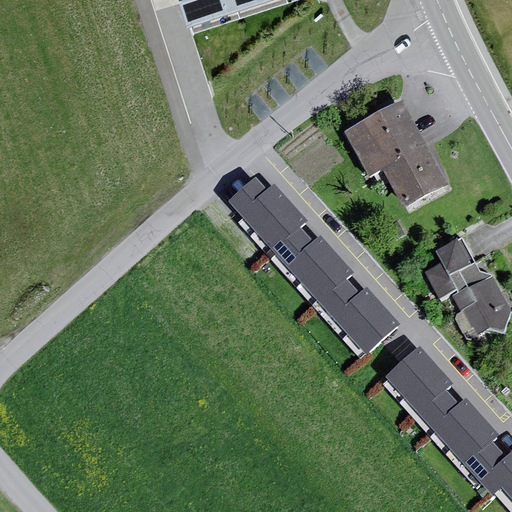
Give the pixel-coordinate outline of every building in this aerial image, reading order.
[(180,0),(187,21),(251,0),(180,0)] [(390,101),(333,132),(359,178),(372,171),(393,209),(437,185),(390,101)] [(259,183),(233,205),(368,359),(405,327),(371,288),(362,296),(350,282),(357,276),(324,239),(316,245),(303,230),(310,224),(277,187),(269,194),(259,183)] [(449,242),(426,255),(432,266),(415,276),(429,301),(445,292),(437,278),(461,264),(449,242)] [(487,276),(444,298),(451,311),(442,315),(455,340),(478,328),(494,333),(503,307),(487,276)] [(422,352),(391,380),(496,498),(505,490),(511,498),(511,455),(509,458),(497,444),(504,438),(470,400),(460,408),(446,393),(453,387),(422,352)]
